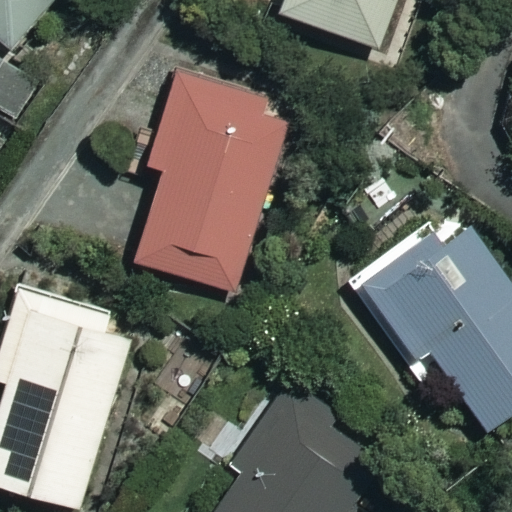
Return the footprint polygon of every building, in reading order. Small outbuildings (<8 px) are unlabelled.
[(0,0),(0,34),(14,47),(54,0),(0,0)] [(284,0),(282,9),(378,45),(395,0),(284,0)] [(296,99),(180,64),(150,162),(164,167),(137,258),(239,289),(296,99)] [(511,301),(443,209),(345,282),(424,387),(436,378),(471,424),(511,393),(511,301)] [(109,330),(114,314),(22,284),(0,352),(0,376),(10,380),(0,410),(0,480),(80,506),(133,338),(109,330)] [(212,511),(342,511),(382,454),(284,387),(232,465),(240,470),(212,511)]
